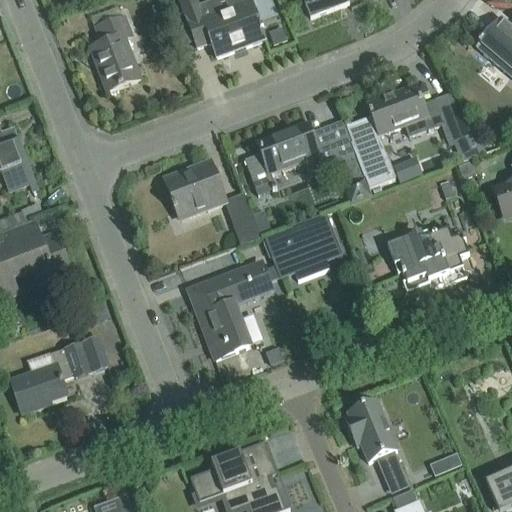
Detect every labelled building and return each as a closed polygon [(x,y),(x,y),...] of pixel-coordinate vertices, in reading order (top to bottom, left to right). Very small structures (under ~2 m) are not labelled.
[(178,0),(197,51),(211,46),(217,61),(265,43),(262,34),(264,33),(261,28),(260,28),(248,0),(219,0),(198,8),(194,0),(178,0)] [(302,0),(311,21),(349,7),(346,0),(302,0)] [(511,16),(509,20),(511,22),(511,29),(511,31),(502,23),(483,44),(482,43),(476,50),(505,75),(511,81),(511,16)] [(101,47),(90,51),(107,95),(141,82),(125,39),(132,37),(125,20),(95,31),(101,47)] [(444,129),(440,116),(435,103),(423,108),(416,90),(367,109),(370,116),(369,117),(370,121),(346,130),(352,146),(351,146),(368,193),(396,182),(380,138),(405,129),(409,140),(431,132),(431,134),(444,129)] [(352,146),(346,130),(344,126),(311,139),(307,128),(257,147),(261,158),(245,164),(258,199),(277,192),(270,175),(317,158),(322,171),(334,167),(343,190),(342,198),(346,210),(371,200),(368,193),(351,146),(352,146)] [(0,173),(1,173),(9,193),(34,184),(13,128),(1,133),(0,131),(0,173)] [(456,136),(448,139),(449,141),(457,138),(466,152),(459,157),(464,165),(486,153),(470,128),(456,136)] [(472,162),(458,167),(463,179),(476,174),(472,162)] [(193,177),(166,188),(174,209),(172,210),(174,214),(176,213),(178,220),(205,209),(207,214),(226,207),(210,165),(191,172),(193,177)] [(511,189),(499,194),(508,220),(511,218),(511,189)] [(262,242),(245,198),(244,197),(243,197),(244,199),(230,204),(238,227),(233,229),(241,250),(262,242)] [(318,211),(320,219),(341,211),(338,204),(318,211)] [(327,220),(265,243),(279,281),(280,283),(295,277),(298,285),(330,273),(327,265),(342,260),(327,220)] [(42,244),(35,225),(2,238),(5,247),(0,249),(0,293),(4,303),(72,277),(57,239),(42,244)] [(465,242),(463,242),(462,238),(453,242),(449,232),(429,239),(427,234),(387,249),(395,270),(400,268),(403,275),(402,276),(404,280),(405,279),(408,287),(437,276),(439,280),(454,275),(452,271),(462,267),(460,261),(469,258),(464,245),(466,244),(465,242)] [(216,284),(189,294),(215,364),(250,350),(235,309),(272,295),(263,269),(217,286),(216,284)] [(110,322),(105,305),(78,313),(83,330),(110,322)] [(32,377),(11,385),(22,418),(44,410),(43,407),(67,399),(62,386),(64,385),(63,384),(75,380),(76,381),(90,377),(108,370),(98,342),(80,349),(66,353),(51,359),(28,366),(32,377)] [(349,422),(346,423),(354,442),(357,451),(361,450),(368,467),(376,463),(382,477),(400,469),(395,456),(397,455),(377,406),(348,418),(349,422)] [(214,474),(190,483),(196,497),(195,498),(195,499),(199,509),(223,500),(227,511),(244,511),(248,511),(289,511),(281,489),(272,492),(269,482),(277,479),(265,447),(211,467),(214,474)] [(457,458),(447,462),(452,473),(462,469),(457,458)] [(511,511),(511,475),(486,487),(496,510),(496,511),(511,511)] [(120,511),(132,511),(127,498),(117,502),(120,511)]
